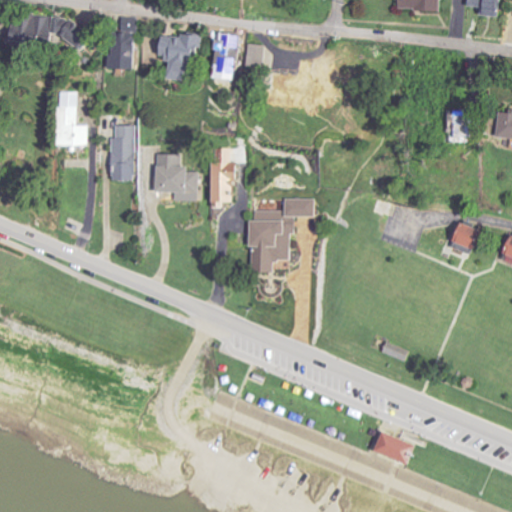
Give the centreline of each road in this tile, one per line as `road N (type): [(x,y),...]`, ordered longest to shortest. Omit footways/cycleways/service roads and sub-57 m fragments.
road 1 (secondary): [(511,441),(0,224)]
road 2 (residential): [(54,0),(511,54)]
